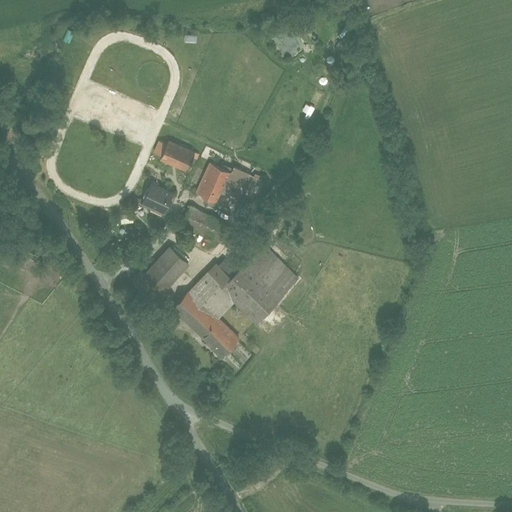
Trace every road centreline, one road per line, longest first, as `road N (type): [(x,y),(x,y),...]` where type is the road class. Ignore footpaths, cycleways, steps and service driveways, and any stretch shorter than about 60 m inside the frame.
road 1 (unclassified): [(176,404),(52,212),(0,148)]
road 2 (unclassified): [(400,495),(176,404)]
